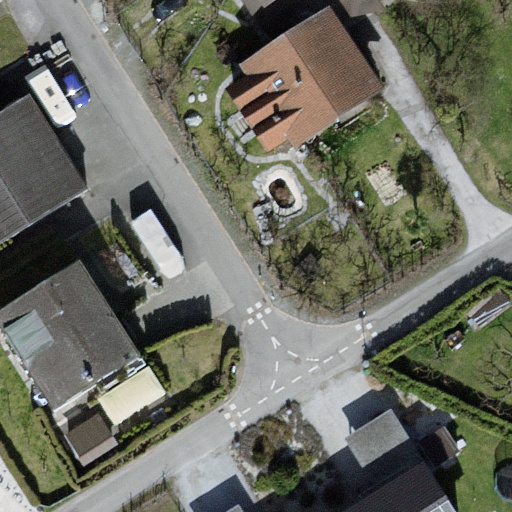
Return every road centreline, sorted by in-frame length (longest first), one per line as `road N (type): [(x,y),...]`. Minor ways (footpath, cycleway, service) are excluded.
road 1 (residential): [(53,0),(298,379)]
road 2 (residential): [(511,246),(298,379)]
road 3 (residential): [(298,379),(96,511)]
